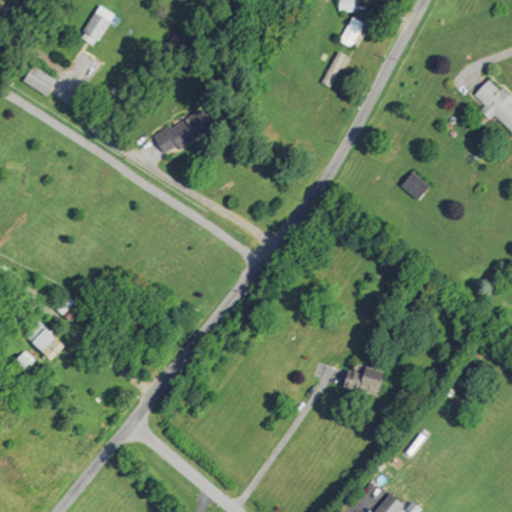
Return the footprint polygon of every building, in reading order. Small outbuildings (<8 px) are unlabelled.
[(339,0),(355,0),(355,13),(339,12),(339,0)] [(102,5),(116,14),(95,48),(81,39),(102,5)] [(354,17),(366,23),(353,48),(340,41),(354,17)] [(339,51),(349,57),(332,88),(322,82),(339,51)] [(25,81),(36,66),(58,82),(47,97),(25,81)] [(486,79),(497,90),(500,86),(511,98),(511,131),(472,94),(486,79)] [(153,137),(170,125),(173,129),(200,110),(213,128),(181,150),(177,145),(165,154),(153,137)] [(401,187),(412,173),(428,186),(418,200),(401,187)] [(64,291),(76,302),(64,315),(53,304),(64,291)] [(25,336),(41,320),(66,344),(50,360),(25,336)] [(16,362),(24,351),(37,360),(28,372),(16,362)] [(345,387),(351,365),(384,373),(378,396),(345,387)] [(375,511),(388,495),(406,508),(410,502),(421,509),(419,511),(375,511)]
